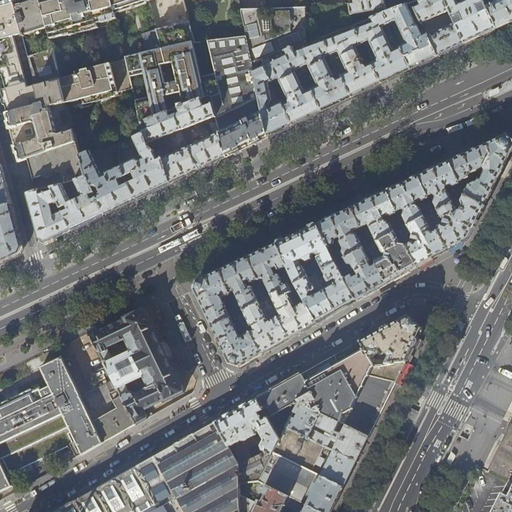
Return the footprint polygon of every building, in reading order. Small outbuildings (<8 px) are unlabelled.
[(1,90),(7,113),(40,104),(28,57),(29,57),(13,0),(11,0),(0,3),(0,66),(6,89),(1,90)] [(13,0),(17,12),(23,34),(47,26),(39,0),(13,0)] [(39,0),(47,26),(50,40),(70,34),(70,33),(98,26),(97,24),(117,19),(115,11),(112,0),(39,0)] [(112,0),(115,11),(149,1),(148,0),(112,0)] [(348,0),(351,8),(352,15),(369,11),(370,14),(373,13),(372,11),(385,8),(383,0),(348,0)] [(443,0),(420,0),(412,3),(418,16),(422,24),(449,11),(443,0)] [(443,0),(449,11),(453,18),(465,44),(481,37),(497,29),(486,6),(483,0),(468,0),(459,5),(456,0),(443,0)] [(511,0),(496,0),(497,1),(486,6),(497,29),(511,22),(511,0)] [(412,3),(386,13),(385,13),(390,25),(397,22),(407,45),(401,48),(401,49),(411,70),(436,58),(438,57),(428,38),(423,28),(419,30),(414,18),(418,16),(412,3)] [(126,57),(126,60),(132,88),(140,124),(172,111),(211,96),(212,98),(221,95),(208,41),(196,42),(188,17),(173,20),(170,6),(165,7),(168,22),(164,22),(165,24),(155,26),(156,31),(161,49),(148,52),(126,57)] [(240,8),(247,37),(253,64),(263,61),(293,49),(305,44),(307,43),(306,9),(306,6),(240,8)] [(351,8),(306,9),(307,43),(314,41),(323,37),(354,25),(352,15),(351,8)] [(373,23),(355,30),(362,44),(363,45),(370,41),(379,60),(378,60),(378,61),(378,62),(372,65),(381,84),(384,82),(411,70),(401,49),(394,52),(383,28),(390,25),(385,13),(384,14),(371,19),(373,23)] [(450,27),(428,38),(438,57),(455,49),(465,44),(453,18),(447,21),(450,27)] [(355,30),(325,42),(331,55),(332,56),(339,53),(349,73),(342,77),(343,78),(352,98),(379,85),(381,84),(372,65),(367,67),(367,66),(366,66),(365,66),(356,48),(362,44),(355,30)] [(144,34),(148,52),(161,49),(156,31),(144,34)] [(247,37),(208,41),(221,95),(212,98),(216,117),(217,121),(226,157),(233,154),(255,144),(260,141),(268,137),(253,64),(247,37)] [(305,44),(293,49),(302,69),(309,65),(319,87),(312,90),(312,91),(322,112),(349,99),(352,98),(343,78),(337,81),(335,80),(325,58),(331,55),(325,42),(323,37),(314,41),(316,45),(307,48),(305,44)] [(302,69),(293,49),(263,61),(273,82),(280,79),(281,82),(290,101),(289,102),(290,103),(284,106),(293,126),(296,124),(322,112),(312,91),(306,94),(296,72),(302,69)] [(7,113),(5,114),(13,141),(13,144),(19,163),(28,159),(77,143),(67,104),(60,77),(53,51),(29,57),(28,57),(40,104),(7,113)] [(126,60),(60,77),(67,104),(132,88),(126,60)] [(273,82),(263,61),(253,64),(268,137),(271,136),(293,126),(284,106),(283,103),(271,109),(270,106),(271,106),(273,101),(269,84),(273,82)] [(216,117),(212,98),(211,96),(172,111),(181,131),(216,117)] [(172,111),(140,124),(144,135),(147,144),(181,131),(172,111)] [(203,141),(189,147),(199,170),(217,162),(226,157),(217,121),(211,125),(215,135),(207,139),(206,137),(202,139),(203,141)] [(136,159),(121,166),(137,199),(141,197),(170,184),(162,158),(160,149),(153,152),(152,150),(152,149),(150,148),(148,148),(147,144),(144,135),(120,143),(119,154),(124,152),(122,147),(135,142),(144,159),(141,161),(136,159)] [(497,140),(487,145),(491,155),(489,158),(487,160),(484,167),(483,167),(485,171),(481,180),(470,185),(465,195),(485,205),(490,195),(504,167),(511,150),(511,140),(507,135),(497,140)] [(185,149),(162,158),(170,184),(190,174),(199,170),(189,147),(186,141),(182,143),(185,149)] [(77,143),(28,159),(32,175),(37,191),(39,191),(51,187),(51,188),(72,182),(75,181),(87,177),(80,155),(77,143)] [(467,154),(450,162),(460,182),(461,185),(464,184),(462,181),(469,177),(471,174),(470,174),(482,168),(483,167),(484,167),(487,160),(489,158),(491,155),(487,145),(467,154)] [(89,151),(80,155),(87,177),(105,215),(133,201),(137,199),(121,166),(106,173),(105,176),(105,177),(102,178),(89,151)] [(434,165),(436,169),(449,162),(448,159),(434,165)] [(431,171),(419,177),(429,197),(433,194),(436,196),(437,198),(435,203),(438,210),(454,202),(447,187),(452,185),(454,186),(460,184),(460,182),(450,162),(449,162),(436,169),(431,171)] [(0,167),(0,208),(12,204),(5,178),(4,175),(2,167),(0,167)] [(73,185),(72,182),(51,188),(53,192),(59,203),(63,212),(71,230),(84,224),(105,215),(87,177),(75,181),(83,197),(74,201),(73,199),(70,200),(64,188),(73,185)] [(404,184),(388,191),(397,210),(398,212),(403,209),(405,211),(404,216),(409,225),(425,217),(428,215),(427,213),(424,215),(420,207),(418,206),(416,203),(422,200),(423,201),(429,198),(429,197),(419,177),(404,184)] [(46,242),(56,237),(58,236),(71,230),(63,212),(55,216),(52,205),(59,203),(53,192),(41,196),(39,191),(37,191),(27,194),(34,218),(34,219),(39,239),(46,242)] [(370,200),(353,208),(362,228),(369,224),(378,241),(397,231),(405,227),(403,224),(396,227),(397,228),(394,230),(391,223),(389,224),(388,221),(385,221),(383,217),(389,215),(390,216),(391,216),(397,214),(397,210),(388,191),(370,200)] [(476,223),(485,205),(465,195),(462,202),(463,205),(461,210),(458,210),(454,202),(438,210),(435,212),(436,214),(439,212),(443,219),(445,217),(446,219),(450,220),(451,223),(447,225),(443,224),(439,226),(438,231),(448,250),(450,249),(459,243),(462,242),(468,238),(470,235),(476,223)] [(12,204),(0,208),(0,264),(13,258),(21,254),(22,251),(24,247),(12,204)] [(336,216),(318,224),(329,248),(335,245),(336,242),(335,240),(341,238),(342,240),(342,242),(345,249),(343,253),(344,255),(335,260),(336,263),(339,261),(345,258),(363,249),(367,247),(366,244),(363,246),(358,235),(356,234),(355,231),(362,228),(353,208),(336,216)] [(425,217),(409,225),(405,227),(406,229),(410,228),(414,236),(419,237),(420,240),(415,243),(412,242),(406,245),(418,266),(420,266),(429,260),(433,258),(448,250),(438,231),(438,230),(435,231),(431,228),(425,217)] [(298,234),(277,244),(290,270),(295,281),(296,284),(309,277),(301,260),(303,259),(307,262),(312,260),(313,254),(316,253),(324,269),(336,263),(335,260),(329,248),(318,224),(298,234)] [(398,233),(397,231),(378,241),(374,243),(375,246),(379,244),(386,256),(383,258),(381,258),(375,261),(377,265),(387,284),(400,277),(418,266),(406,245),(405,244),(404,243),(402,243),(401,244),(398,239),(399,238),(396,234),(398,233)] [(56,237),(46,242),(49,250),(60,245),(56,237)] [(459,243),(450,249),(451,251),(464,244),(462,242),(459,243)] [(260,252),(249,257),(260,280),(264,278),(272,295),(279,292),(282,297),(289,294),(299,289),(296,284),(295,281),(286,286),(280,275),(277,276),(274,269),(279,267),(281,271),(285,268),(287,272),(290,270),(277,244),(260,252)] [(363,249),(345,258),(348,264),(352,266),(355,271),(357,272),(359,275),(354,277),(352,274),(345,279),(357,301),(368,294),(387,284),(377,265),(373,267),(370,262),(370,260),(363,249)] [(232,265),(221,270),(231,293),(235,291),(243,308),(239,310),(241,312),(244,311),(264,301),(269,299),(268,297),(268,296),(259,300),(253,288),(249,289),(246,282),(249,281),(250,284),(257,280),(259,284),(261,283),(260,280),(249,257),(232,265)] [(429,260),(420,266),(421,268),(435,260),(433,258),(429,260)] [(339,261),(336,263),(342,274),(345,272),(339,261)] [(342,274),(336,263),(324,269),(327,275),(326,278),(328,281),(330,282),(335,279),(337,280),(337,281),(336,282),(336,284),(325,290),(338,311),(346,307),(357,301),(345,279),(342,274)] [(231,293),(221,270),(210,275),(200,280),(196,292),(204,309),(213,327),(231,318),(224,304),(225,304),(223,299),(220,296),(225,293),(226,295),(231,293)] [(312,283),(309,277),(296,284),(299,289),(305,299),(318,323),(326,318),(338,311),(325,290),(314,296),(313,295),(312,295),(311,295),(310,294),(311,292),(316,290),(316,288),(314,284),(312,283)] [(159,293),(162,301),(170,298),(167,291),(159,293)] [(279,292),(272,295),(268,297),(269,299),(279,317),(290,338),(305,330),(318,323),(305,299),(302,300),(304,304),(295,309),(294,305),(295,305),(289,294),(282,297),(279,292)] [(265,304),(264,301),(244,311),(252,326),(255,327),(256,330),(252,332),(263,353),(276,346),(290,338),(279,317),(268,323),(267,320),(268,320),(261,306),(265,304)] [(96,328),(93,330),(89,332),(93,341),(122,396),(137,425),(148,418),(144,410),(165,400),(165,401),(183,393),(184,392),(175,373),(174,374),(168,360),(169,360),(167,356),(166,355),(165,355),(163,356),(160,349),(162,348),(162,347),(162,346),(161,344),(160,341),(159,342),(153,329),(154,328),(145,311),(143,310),(125,318),(126,320),(99,333),(96,328)] [(237,315),(243,327),(247,325),(241,313),(237,315)] [(423,328),(408,315),(386,327),(383,329),(360,342),(374,365),(381,364),(407,362),(412,350),(423,328)] [(231,318),(213,327),(219,341),(229,362),(241,366),(250,360),(263,353),(252,332),(246,335),(246,338),(241,338),(238,332),(231,318)] [(406,362),(407,362),(381,364),(374,365),(360,342),(331,358),(307,372),(275,389),(257,399),(264,411),(268,418),(299,401),(300,402),(369,437),(383,408),(391,392),(396,383),(406,362)] [(105,442),(137,425),(122,396),(113,401),(117,408),(92,422),(61,358),(40,367),(49,386),(41,390),(40,388),(33,391),(32,389),(0,403),(0,492),(13,487),(0,460),(0,453),(10,475),(19,471),(74,445),(68,434),(71,433),(83,455),(105,442)] [(413,366),(406,362),(396,383),(403,386),(413,366)] [(258,414),(264,411),(257,399),(235,412),(216,422),(229,448),(242,441),(243,442),(244,442),(255,436),(256,435),(256,433),(258,432),(263,440),(259,446),(262,451),(264,452),(272,456),(274,453),(280,440),(268,419),(262,422),(258,414)] [(292,417),(287,428),(309,439),(315,425),(333,435),(331,439),(317,432),(313,440),(356,463),(358,459),(369,437),(300,402),(294,413),(299,415),(297,420),(292,417)] [(82,498),(63,509),(56,511),(240,511),(240,495),(240,484),(259,482),(272,456),(264,452),(251,458),(238,464),(237,462),(229,448),(216,422),(214,423),(201,431),(179,443),(177,444),(160,454),(153,458),(134,469),(128,472),(103,486),(96,490),(82,498)] [(502,443),(496,456),(511,464),(511,423),(502,443)] [(313,440),(309,439),(287,428),(280,440),(274,453),(321,477),(344,488),(355,465),(356,463),(313,440)] [(456,456),(451,452),(446,461),(451,465),(456,456)] [(321,477),(274,453),(272,456),(259,482),(266,485),(266,486),(307,505),(308,506),(320,511),(331,511),(339,498),(340,494),(342,491),(344,488),(321,477)] [(241,460),(237,462),(238,464),(251,458),(249,454),(240,458),(241,460)] [(511,511),(511,464),(496,456),(492,464),(489,470),(511,481),(511,490),(509,497),(502,494),(493,511),(511,511)] [(257,503),(240,495),(240,511),(281,511),(285,506),(296,511),(320,511),(308,506),(307,505),(266,486),(262,493),(265,495),(261,502),(258,500),(257,503)]
